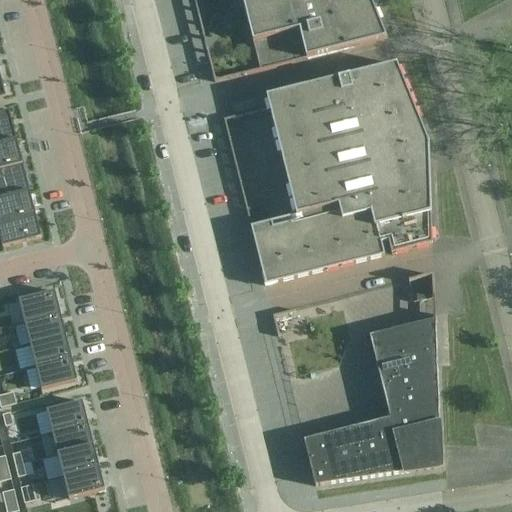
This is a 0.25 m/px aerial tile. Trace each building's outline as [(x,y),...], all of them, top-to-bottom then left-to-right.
[(242,0),(261,72),(361,47),(387,40),(370,0),(242,0)] [(429,144),(397,65),(267,97),(270,109),(224,121),(252,228),(266,287),(433,245),(429,144)] [(0,140),(16,137),(10,111),(0,113),(0,140)] [(0,167),(23,162),(16,137),(0,140),(0,167)] [(0,195),(29,188),(23,162),(0,167),(0,195)] [(0,222),(35,214),(29,188),(0,195),(0,222)] [(42,239),(35,214),(0,222),(0,237),(3,249),(42,239)] [(409,283),(414,304),(435,299),(434,277),(409,283)] [(55,293),(19,302),(25,325),(61,316),(55,293)] [(61,316),(25,325),(26,326),(30,346),(31,347),(67,338),(61,316)] [(441,470),(436,322),(436,316),(434,316),(434,322),(370,338),(391,420),(305,442),(316,488),(441,470)] [(67,338),(31,347),(31,348),(36,367),(36,369),(72,360),(67,338)] [(72,360),(36,369),(42,392),(78,383),(72,360)] [(14,394),(0,397),(0,405),(1,410),(17,406),(15,399),(14,394)] [(83,403),(47,412),(53,435),(89,426),(83,403)] [(11,415),(3,417),(6,428),(14,427),(11,415)] [(89,426),(53,435),(58,457),(94,448),(89,426)] [(94,448),(58,457),(59,459),(64,478),(64,479),(100,470),(94,448)] [(21,454),(13,456),(16,468),(24,466),(21,454)] [(6,458),(0,459),(0,471),(9,470),(6,458)] [(24,466),(16,468),(19,480),(26,478),(24,466)] [(9,470),(0,471),(0,484),(12,481),(9,470)] [(100,470),(64,479),(64,480),(70,501),(70,502),(106,493),(100,470)] [(33,487),(21,490),(25,506),(37,503),(33,487)] [(19,511),(15,492),(3,495),(6,511),(19,511)]
